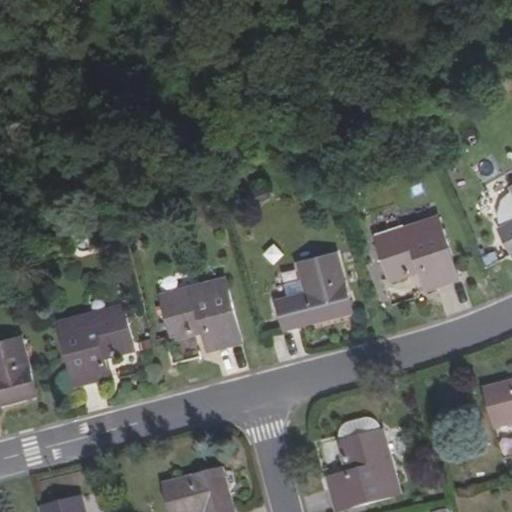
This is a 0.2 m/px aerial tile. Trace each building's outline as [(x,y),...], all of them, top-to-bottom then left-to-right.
[(511,254),(511,196),(510,197),(508,207),(508,216),(510,224),(499,230),(511,254)] [(384,233),(395,272),(408,268),(410,273),(427,268),(432,286),(465,277),(447,214),(384,233)] [(307,293),(277,302),(284,329),(300,325),(299,321),(352,307),(337,252),(299,263),(307,293)] [(397,277),(410,273),(408,268),(395,272),(397,277)] [(191,335),(209,331),(214,350),(247,341),(230,277),(166,294),(176,333),(190,329),(191,335)] [(89,363),(106,358),(110,377),(144,368),(128,304),(62,321),(72,360),(87,356),(89,363)] [(353,312),(352,307),(299,321),(300,325),(353,312)] [(177,339),(191,335),(190,329),(176,333),(177,339)] [(0,399),(35,391),(20,337),(0,342),(0,399)] [(74,366),(89,363),(87,356),(72,360),(74,366)] [(511,382),(487,389),(496,428),(511,424),(511,382)] [(0,406),(36,397),(35,391),(0,399),(0,406)] [(343,441),(345,440),(381,430),(380,426),(377,422),(373,419),(369,418),(366,418),(349,422),(345,424),(343,427),(342,431),(341,436),(342,440),(343,441)] [(347,472),(328,478),(337,511),(401,494),(384,430),(381,430),(345,440),(349,455),(343,457),(347,472)] [(343,457),(349,455),(345,440),(343,441),(339,442),(343,457)] [(220,472),(230,511),(235,511),(225,471),(220,472)] [(230,511),(220,472),(166,486),(172,511),(230,511)] [(87,511),(85,500),(45,510),(45,511),(87,511)]
